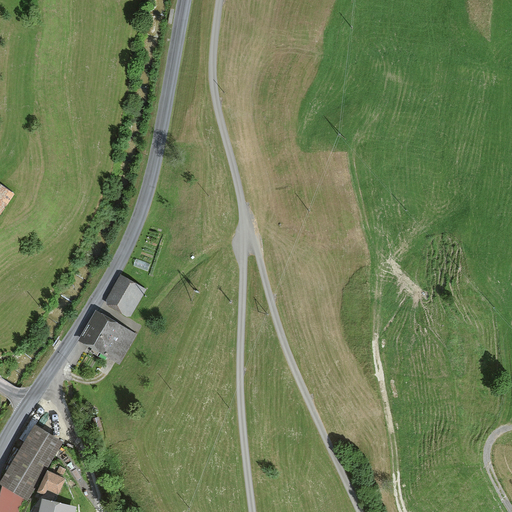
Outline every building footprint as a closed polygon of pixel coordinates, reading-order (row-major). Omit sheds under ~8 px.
[(0,219),(16,198),(2,187),(0,189),(0,219)] [(111,308),(128,318),(143,291),(127,281),(111,308)] [(135,334),(100,317),(85,348),(119,365),(135,334)] [(63,441),(35,425),(1,480),(29,497),(63,441)] [(65,479),(47,470),(37,492),(45,496),(47,490),(58,495),(65,479)] [(75,511),(77,507),(42,499),(38,511),(75,511)]
